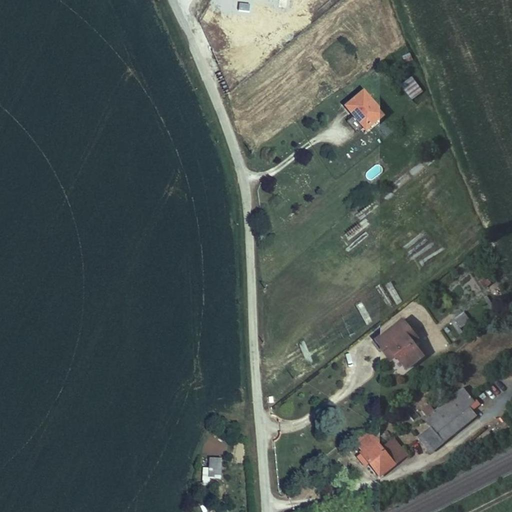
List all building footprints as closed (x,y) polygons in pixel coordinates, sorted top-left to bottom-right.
[(207,11),(201,21),(208,26),(215,15),(207,11)] [(423,93),(412,77),(401,85),(412,101),(423,93)] [(364,90),(347,104),(368,127),(384,113),(364,90)] [(373,180),(383,168),(377,164),(367,175),(373,180)] [(477,277),(482,287),(494,281),(489,271),(477,277)] [(464,309),(452,318),(459,328),(471,319),(464,309)] [(395,359),(406,374),(416,366),(411,361),(419,354),(412,346),(417,342),(402,324),(375,345),(390,363),(395,359)] [(424,360),(419,354),(411,361),(416,366),(424,360)] [(471,407),(478,401),(465,386),(421,421),(425,427),(415,435),(431,454),(479,416),(471,407)] [(406,456),(383,429),(373,437),(397,464),(406,456)] [(397,464),(373,437),(360,448),(363,452),(361,454),(380,478),(397,464)] [(224,479),(224,461),(211,461),(211,471),(204,472),(204,486),(211,486),(211,479),(224,479)]
